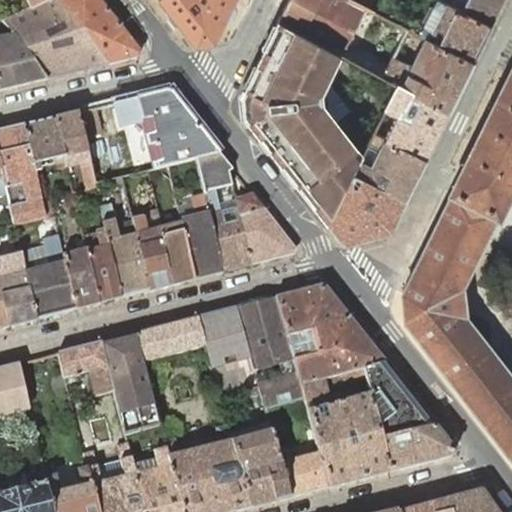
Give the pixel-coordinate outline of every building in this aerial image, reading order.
[(48,0),(28,9),(21,13),(3,21),(13,34),(26,50),(46,80),(108,65),(81,31),(55,0),(48,0)] [(24,0),(25,1),(19,4),(18,6),(21,13),(28,9),(48,0),(24,0)] [(112,18),(97,0),(55,0),(81,31),(108,65),(138,58),(140,53),(112,18)] [(233,0),(232,0),(160,0),(167,8),(177,21),(196,44),(213,40),(225,16),(233,0)] [(366,7),(351,0),(287,0),(279,18),(340,52),(341,53),(382,76),(387,65),(346,43),(366,7)] [(490,26),(454,7),(439,0),(435,0),(432,6),(428,7),(420,24),(421,28),(418,34),(426,38),(472,62),(490,26)] [(466,0),(464,4),(458,1),(454,7),(490,26),(502,0),(466,0)] [(323,216),(328,222),(353,172),(359,159),(362,152),(321,101),(320,89),(327,75),(340,52),(279,18),(242,93),(244,116),(300,187),(305,182),(328,212),(323,216)] [(26,50),(13,34),(4,36),(0,37),(0,91),(46,80),(26,50)] [(393,55),(387,65),(382,76),(396,83),(449,109),(472,62),(426,38),(412,64),(399,58),(402,52),(396,49),(393,55)] [(511,68),(484,126),(511,140),(511,68)] [(384,138),(424,158),(449,109),(396,83),(384,107),(397,114),(384,138)] [(136,99),(116,104),(122,127),(142,122),(154,169),(156,169),(160,168),(167,166),(196,159),(218,153),(171,93),(166,92),(136,99)] [(76,113),(54,119),(63,158),(64,162),(65,167),(90,161),(76,113)] [(54,119),(23,126),(33,165),(34,171),(39,170),(38,164),(46,162),(55,160),(63,158),(54,119)] [(23,126),(0,131),(0,169),(7,196),(14,225),(45,218),(54,216),(51,204),(49,201),(41,203),(34,171),(33,165),(23,126)] [(422,341),(511,456),(511,376),(461,311),(458,288),(497,212),(506,195),(511,182),(511,140),(484,126),(452,190),(402,292),(405,320),(406,321),(422,342),(422,341)] [(353,172),(405,198),(424,158),(384,138),(372,133),(369,139),(362,152),(359,159),(353,172)] [(232,170),(218,153),(196,159),(205,197),(209,214),(223,272),(251,266),(237,208),(220,212),(214,189),(231,186),(228,172),(232,170)] [(170,176),(167,166),(160,168),(162,178),(170,176)] [(389,230),(405,198),(353,172),(328,222),(343,242),(389,230)] [(128,176),(121,178),(123,186),(130,185),(128,176)] [(94,178),(69,184),(72,193),(80,191),(94,188),(96,187),(96,185),(94,178)] [(300,187),(323,216),(328,212),(305,182),(300,187)] [(80,191),(72,193),(73,201),(81,198),(80,191)] [(72,193),(64,194),(66,202),(72,201),(72,193)] [(294,250),(251,195),(235,200),(237,208),(251,266),(293,255),(294,250)] [(209,214),(205,197),(193,200),(176,205),(180,222),(194,280),(223,272),(209,214)] [(111,205),(99,208),(102,223),(104,232),(108,245),(120,299),(149,292),(135,235),(130,236),(126,237),(119,239),(117,229),(115,223),(114,220),(111,205)] [(161,228),(157,213),(142,217),(141,211),(130,214),(131,220),(134,230),(135,235),(149,292),(172,285),(161,228)] [(172,285),(194,280),(180,222),(161,228),(172,285)] [(98,304),(120,299),(108,245),(104,232),(83,238),(85,249),(86,251),(98,304)] [(25,271),(36,320),(76,310),(64,262),(63,256),(62,255),(58,235),(41,238),(43,246),(20,251),(21,254),(23,265),(25,271)] [(85,249),(62,255),(63,256),(64,262),(76,310),(98,304),(86,251),(85,249)] [(23,265),(21,254),(0,259),(0,292),(8,327),(36,320),(25,271),(23,265)] [(322,287),(274,299),(299,386),(323,379),(363,369),(383,363),(354,326),(324,287),(322,287)] [(0,329),(8,327),(0,292),(0,329)] [(274,299),(235,308),(247,347),(259,387),(258,388),(264,411),(265,411),(303,400),(299,386),(274,299)] [(235,308),(196,319),(204,346),(208,358),(247,347),(235,308)] [(165,327),(135,334),(142,362),(204,346),(196,319),(165,327)] [(135,334),(101,343),(107,366),(113,391),(124,434),(159,425),(142,362),(135,334)] [(101,343),(58,354),(64,378),(89,372),(95,395),(113,391),(107,366),(101,343)] [(247,347),(208,358),(218,398),(258,388),(259,387),(247,347)] [(433,426),(383,363),(363,369),(365,376),(369,393),(380,439),(433,426)] [(18,364),(0,368),(0,428),(1,429),(6,427),(3,416),(28,409),(18,364)] [(323,379),(299,386),(303,400),(306,411),(318,452),(327,488),(388,473),(380,439),(369,393),(331,404),(325,387),(365,376),(363,369),(323,379)] [(176,438),(164,442),(166,448),(168,457),(182,511),(231,511),(249,508),(230,441),(229,436),(226,426),(216,429),(220,444),(180,454),(176,438)] [(454,453),(433,426),(380,439),(388,473),(452,457),(454,453)] [(279,462),(270,430),(259,433),(255,435),(230,441),(249,508),(289,498),(279,462)] [(82,453),(86,468),(90,483),(97,511),(144,511),(134,473),(130,457),(127,445),(126,442),(115,446),(119,460),(123,476),(99,482),(96,465),(92,451),(82,453)] [(134,473),(144,511),(182,511),(168,457),(166,448),(154,451),(156,460),(158,467),(142,471),(140,464),(135,443),(127,445),(130,457),(134,473)] [(327,488),(318,452),(279,462),(289,498),(327,488)] [(55,476),(44,478),(44,480),(45,484),(48,494),(51,511),(97,511),(90,483),(86,468),(80,469),(79,471),(83,486),(58,492),(55,476)] [(45,484),(44,480),(42,481),(42,484),(32,487),(31,484),(28,485),(28,487),(0,494),(0,511),(51,511),(48,494),(45,484)] [(478,490),(397,511),(496,511),(482,491),(478,490)]
